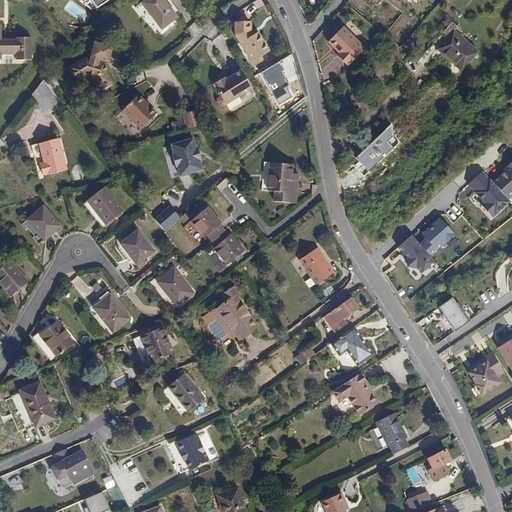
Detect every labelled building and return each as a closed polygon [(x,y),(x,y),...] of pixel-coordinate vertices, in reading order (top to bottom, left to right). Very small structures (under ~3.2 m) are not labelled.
[(177,17),(163,0),(142,0),(140,2),(161,29),(177,17)] [(64,8),(81,18),(85,11),(67,1),(64,8)] [(250,36),(250,22),(234,22),(235,33),(254,65),(263,60),(261,56),(269,51),(258,32),(250,36)] [(437,49),(460,70),(477,51),(453,30),(456,27),(451,22),(442,32),(448,36),(437,49)] [(366,48),(344,26),(326,42),(338,53),(335,55),(347,67),(366,48)] [(0,59),(14,61),(14,67),(28,69),(31,46),(16,45),(16,46),(1,45),(2,31),(0,30),(0,59)] [(85,58),(68,66),(75,80),(87,74),(93,75),(99,88),(111,82),(105,71),(106,70),(103,63),(85,58)] [(278,62),(259,74),(279,106),(293,97),(286,86),(289,85),(280,71),(283,69),(278,62)] [(253,89),(241,71),(225,82),(223,79),(213,86),(221,97),(218,99),(217,103),(220,107),(223,107),(253,89)] [(46,109),(61,101),(44,80),(32,94),(46,109)] [(134,96),(118,111),(137,130),(153,114),(134,96)] [(196,110),(182,114),(186,129),(200,125),(196,110)] [(194,148),(191,138),(169,145),(172,154),(170,155),(174,166),(175,166),(178,175),(201,170),(198,160),(200,159),(196,147),(194,148)] [(58,139),(40,144),(44,163),(40,164),(42,174),(47,173),(48,174),(67,169),(58,139)] [(44,163),(40,144),(32,146),(37,165),(40,164),(44,163)] [(509,200),(511,197),(511,159),(507,164),(510,168),(494,182),(509,200)] [(296,192),(297,182),(298,174),(291,173),(292,164),(270,163),(268,190),(275,191),(274,201),(295,203),(296,192)] [(509,200),(494,182),(484,171),(468,186),(484,204),(481,205),(494,219),(511,203),(509,200)] [(123,211),(105,187),(87,201),(106,225),(123,211)] [(179,216),(171,205),(155,218),(164,229),(179,216)] [(61,226),(43,206),(27,220),(44,239),(61,226)] [(235,258),(240,254),(244,250),(230,234),(229,236),(219,225),(221,223),(207,207),(191,221),(204,237),(207,235),(216,246),(214,248),(227,264),(235,258)] [(456,236),(441,218),(423,234),(427,238),(420,244),(413,236),(399,248),(408,259),(408,269),(417,269),(423,276),(438,263),(432,257),(456,236)] [(154,251),(138,231),(120,244),(137,264),(154,251)] [(333,272),(317,248),(300,259),(316,284),(333,272)] [(27,281),(10,261),(0,269),(0,282),(11,295),(27,281)] [(193,293),(174,269),(158,282),(177,306),(193,293)] [(234,288),(222,295),(227,302),(218,309),(239,339),(257,326),(237,298),(240,295),(234,288)] [(130,318),(111,295),(94,308),(113,332),(130,318)] [(470,321),(453,297),(438,308),(456,331),(470,321)] [(358,307),(351,298),(324,318),(334,332),(347,323),(343,318),(358,307)] [(73,342),(57,323),(40,335),(57,356),(73,342)] [(173,352),(163,327),(141,336),(152,361),(173,352)] [(372,354),(353,327),(330,343),(330,344),(339,355),(346,350),(357,365),(372,354)] [(511,333),(501,341),(497,348),(511,369),(511,333)] [(296,358),(301,366),(316,355),(311,347),(296,358)] [(503,384),(499,377),(505,373),(494,353),(484,358),(470,368),(469,372),(483,397),(503,384)] [(241,374),(253,370),(249,359),(236,364),(241,374)] [(370,389),(360,373),(332,391),(337,400),(346,395),(359,415),(377,403),(369,390),(370,389)] [(183,375),(178,379),(169,387),(188,411),(204,398),(185,374),(183,375)] [(56,419),(40,382),(21,390),(36,427),(56,419)] [(394,454),(409,447),(404,438),(406,437),(402,428),(400,429),(393,415),(376,423),(388,446),(390,445),(394,454)] [(197,433),(177,442),(180,451),(179,452),(184,462),(185,462),(189,469),(210,460),(197,433)] [(94,473),(83,451),(62,461),(73,483),(94,473)] [(450,460),(445,451),(428,459),(432,469),(428,471),(433,480),(447,473),(443,464),(450,460)] [(414,466),(407,470),(413,483),(421,479),(414,466)] [(112,476),(104,479),(107,488),(115,486),(112,476)] [(245,511),(238,488),(218,495),(223,511),(245,511)] [(412,511),(433,503),(427,491),(407,499),(412,511)] [(112,511),(104,492),(86,500),(91,511),(112,511)] [(321,504),(342,494),(320,503),(321,504)] [(345,503),(342,494),(321,504),(324,511),(344,511),(341,505),(345,503)]
